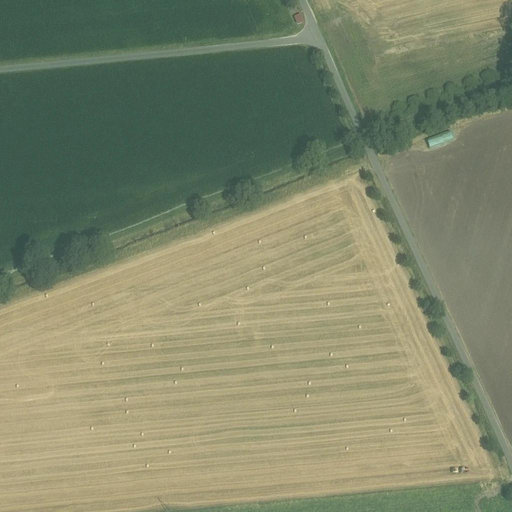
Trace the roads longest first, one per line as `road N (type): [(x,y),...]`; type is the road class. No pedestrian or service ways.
road 1 (unclassified): [(511,457),(317,39)]
road 2 (unclassified): [(317,39),(0,71)]
